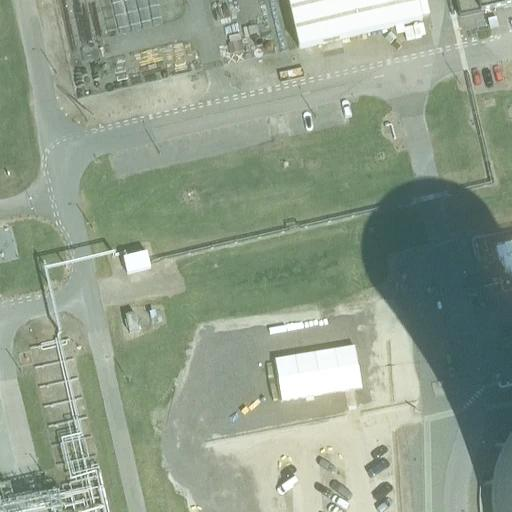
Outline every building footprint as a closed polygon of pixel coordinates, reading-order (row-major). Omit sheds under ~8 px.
[(286,0),(299,54),(321,49),(395,33),(396,40),(404,38),(406,45),(425,41),(423,29),(404,34),(403,32),(417,29),(422,25),(421,21),(429,18),(425,0),(286,0)] [(511,0),(454,0),(459,22),(511,10),(511,0)] [(299,54),(298,54),(300,67),(324,62),(321,49),(299,54)] [(123,263),(127,278),(151,273),(147,258),(123,263)] [(125,320),(130,337),(138,335),(134,317),(125,320)] [(511,366),(511,328),(503,330),(504,336),(480,341),(488,378),(511,373),(511,367),(511,366)] [(108,511),(99,473),(87,475),(85,464),(88,462),(84,443),(83,443),(81,435),(82,435),(60,342),(55,343),(77,440),(61,443),(70,484),(75,482),(76,486),(70,487),(71,496),(58,499),(58,497),(0,510),(0,509),(0,511),(108,511)] [(479,511),(511,511),(511,420),(504,429),(492,448),(484,468),(480,490),(479,511)]
